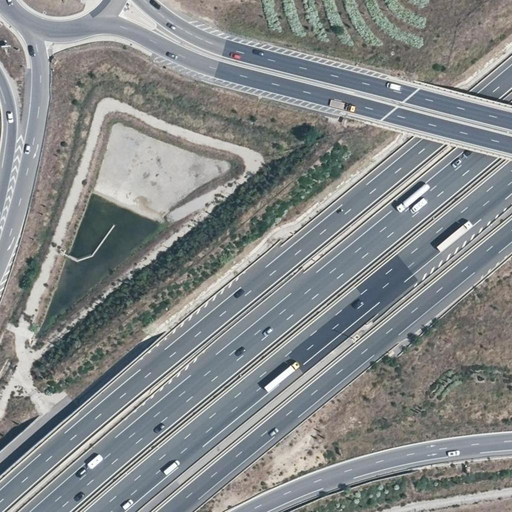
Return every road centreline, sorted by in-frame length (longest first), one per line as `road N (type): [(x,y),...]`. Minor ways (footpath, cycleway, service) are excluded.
road 1 (motorway): [(511,75),(0,501)]
road 2 (motorway): [(511,128),(50,511)]
road 3 (motorway): [(104,511),(511,176)]
road 4 (motorway): [(170,511),(511,230)]
road 5 (primary): [(91,24),(139,34),(215,70),(511,145)]
road 6 (primary): [(511,120),(222,46),(186,32),(144,0)]
road 7 (motorway): [(248,511),(362,466),(511,441)]
road 8 (motorway): [(28,25),(40,59),(38,109),(0,254)]
road 9 (motorway): [(0,77),(11,125),(0,203)]
